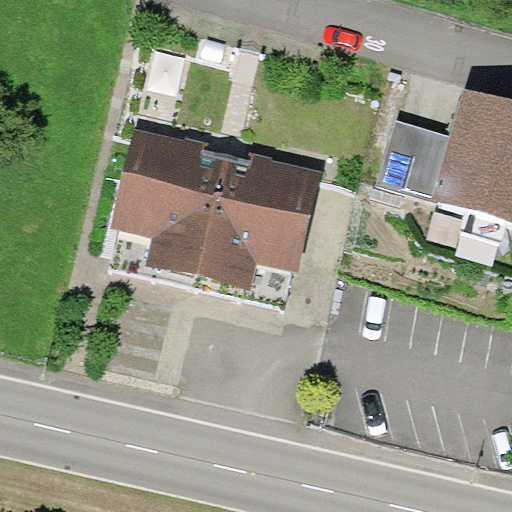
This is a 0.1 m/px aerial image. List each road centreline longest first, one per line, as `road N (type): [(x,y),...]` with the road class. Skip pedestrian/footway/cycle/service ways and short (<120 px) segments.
road 1 (secondary): [(0,413),(441,511)]
road 2 (residential): [(287,0),(511,63)]
